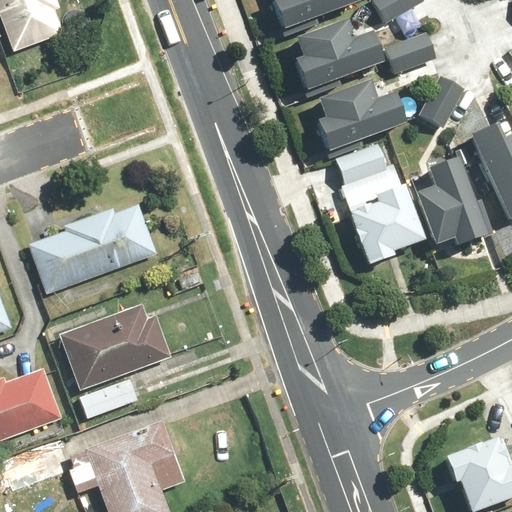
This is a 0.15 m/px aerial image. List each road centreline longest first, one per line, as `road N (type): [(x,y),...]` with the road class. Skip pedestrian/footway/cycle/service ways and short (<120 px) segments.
road 1 (tertiary): [(327,426),(161,0)]
road 2 (residential): [(327,426),(461,372),(511,342)]
